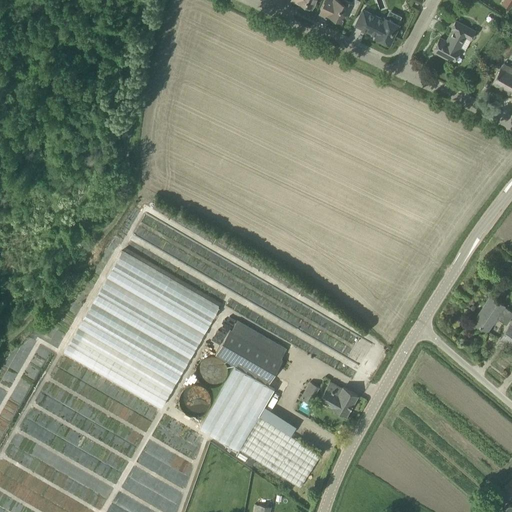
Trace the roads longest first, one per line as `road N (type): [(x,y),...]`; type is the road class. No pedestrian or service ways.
road 1 (tertiary): [(327,511),(351,446),(419,326)]
road 2 (tertiary): [(419,326),(476,232),(511,190)]
road 3 (residential): [(397,71),(252,0)]
road 4 (residential): [(511,127),(397,71)]
road 5 (unclassified): [(511,406),(419,326)]
